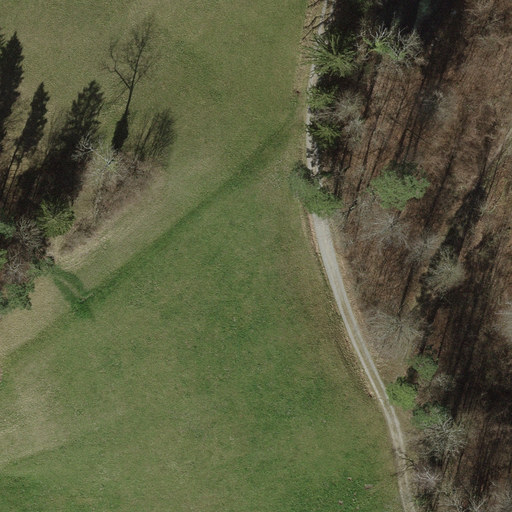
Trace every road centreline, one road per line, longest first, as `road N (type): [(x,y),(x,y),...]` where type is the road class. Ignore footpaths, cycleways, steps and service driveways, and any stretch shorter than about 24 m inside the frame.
road 1 (track): [(425,511),(394,391),(350,313),(317,203),(311,102),(329,0)]
road 2 (track): [(0,375),(193,218),(311,102)]
road 3 (track): [(394,391),(406,339),(452,241),(511,146)]
